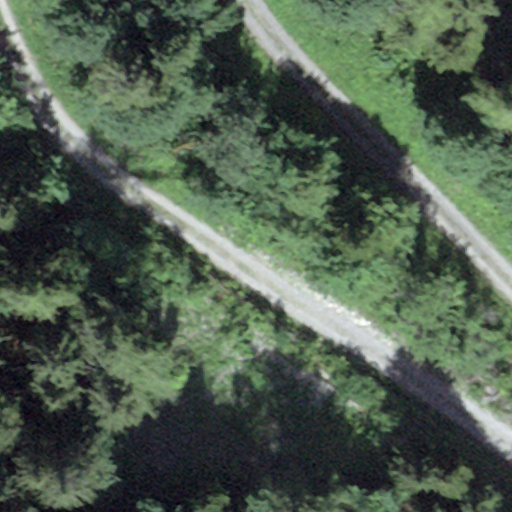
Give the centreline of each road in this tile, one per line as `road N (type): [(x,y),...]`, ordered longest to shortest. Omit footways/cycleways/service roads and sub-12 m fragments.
road 1 (track): [(511,442),(77,148),(0,17)]
road 2 (track): [(248,0),(511,283)]
